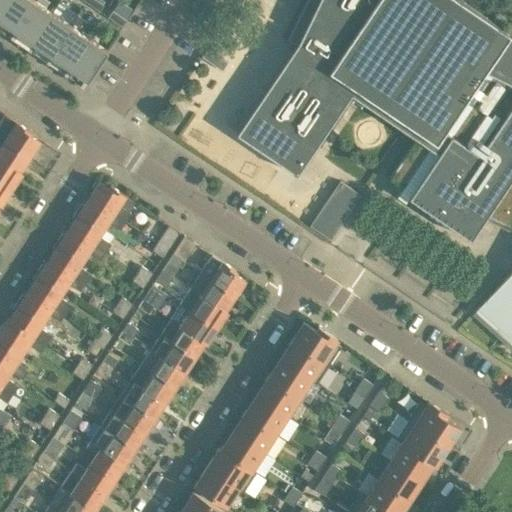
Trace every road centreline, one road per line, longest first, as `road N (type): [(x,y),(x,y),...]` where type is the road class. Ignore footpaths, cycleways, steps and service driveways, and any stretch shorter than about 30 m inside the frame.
road 1 (residential): [(308,274),(152,511)]
road 2 (residential): [(308,274),(98,138)]
road 3 (residential): [(506,410),(308,274)]
road 4 (residential): [(0,292),(98,138)]
road 5 (residential): [(98,138),(188,0)]
road 6 (residential): [(441,511),(506,410)]
